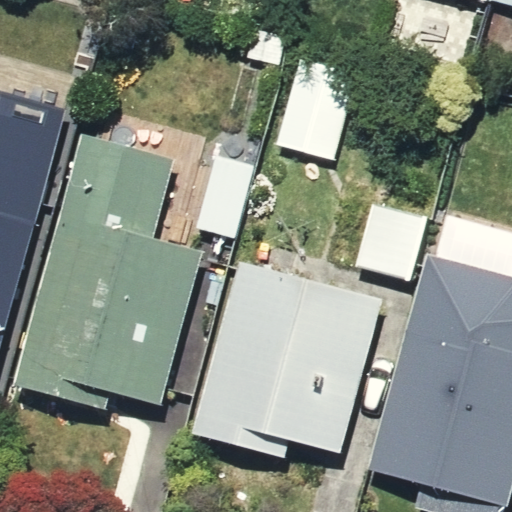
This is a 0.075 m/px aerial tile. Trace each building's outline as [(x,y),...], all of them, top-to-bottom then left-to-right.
[(511,0),(463,0),(511,13),(511,0)] [(371,97),(311,80),(288,159),(348,177),(371,97)] [(77,190),(21,383),(193,433),(240,272),(165,251),(190,165),(93,137),(77,190)] [(282,178),(225,163),(204,241),(261,256),(282,178)] [(0,396),(16,401),(21,383),(77,190),(0,168),(0,396)] [(430,252),(441,214),(377,195),(349,292),(266,268),(216,440),(364,482),(430,252)] [(511,511),(511,275),(430,252),(364,482),(466,511),(511,511)]
